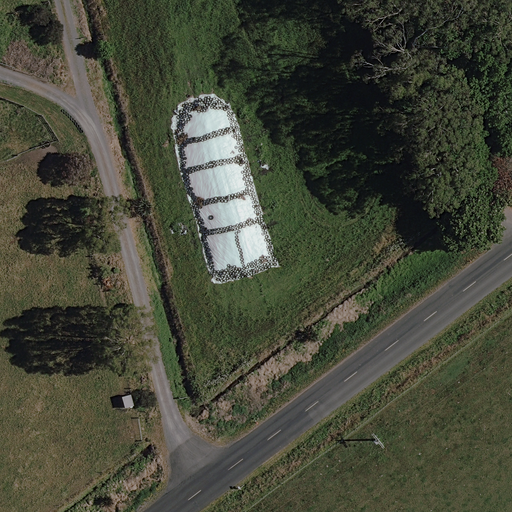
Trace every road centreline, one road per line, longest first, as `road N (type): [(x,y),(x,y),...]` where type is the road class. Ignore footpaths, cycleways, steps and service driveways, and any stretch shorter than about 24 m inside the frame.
road 1 (track): [(60,0),(181,457),(203,489)]
road 2 (unclassified): [(511,254),(173,511)]
road 3 (track): [(455,0),(508,256)]
